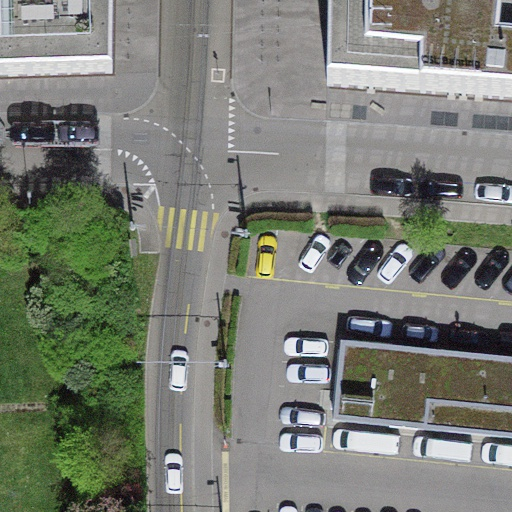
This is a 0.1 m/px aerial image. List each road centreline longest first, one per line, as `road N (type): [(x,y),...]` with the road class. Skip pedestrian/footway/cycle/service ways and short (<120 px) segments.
road 1 (residential): [(174,511),(172,383),(195,148)]
road 2 (residential): [(195,148),(511,170)]
road 3 (residential): [(0,146),(195,148)]
road 4 (residential): [(195,148),(202,0)]
